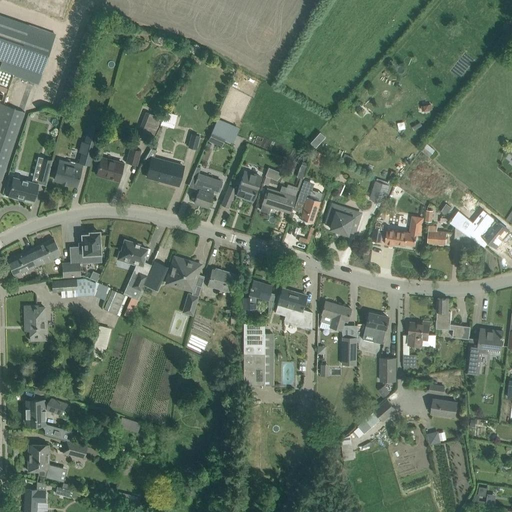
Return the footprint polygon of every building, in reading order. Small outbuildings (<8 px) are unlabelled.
[(55,34),(29,26),(0,15),(0,60),(3,61),(0,68),(0,71),(38,84),(55,34)] [(90,15),(57,110),(69,114),(102,19),(90,15)] [(0,169),(4,171),(24,112),(3,105),(0,103),(0,169)] [(159,124),(172,127),(176,114),(163,111),(159,124)] [(145,112),(136,136),(148,141),(157,116),(145,112)] [(92,155),(92,153),(99,127),(91,125),(84,153),(92,155)] [(212,130),(207,140),(221,147),(226,136),(212,130)] [(196,149),(199,135),(191,133),(188,147),(196,149)] [(323,141),(314,150),(315,151),(323,155),(328,144),(323,141)] [(427,143),(421,150),(429,157),(435,150),(427,143)] [(136,165),(140,150),(130,148),(126,162),(136,165)] [(315,151),(310,162),(315,164),(316,162),(320,163),(323,155),(315,151)] [(344,153),(341,160),(351,164),(354,157),(344,153)] [(150,164),(148,174),(147,177),(163,181),(178,185),(180,175),(183,166),(152,157),(150,164)] [(48,174),(51,160),(43,158),(39,171),(48,174)] [(101,158),(97,174),(106,176),(106,175),(111,177),(111,178),(118,180),(121,170),(123,163),(101,158)] [(57,170),(54,179),(63,182),(63,181),(67,182),(67,183),(76,185),(79,176),(81,169),(69,165),(69,163),(60,160),(57,170)] [(196,166),(187,186),(198,190),(194,203),(208,207),(213,194),(212,194),(214,189),(219,191),(222,181),(198,173),(200,168),(196,166)] [(268,168),(264,177),(265,177),(270,179),(276,182),(282,175),(268,168)] [(261,177),(253,174),(243,171),(239,185),(236,195),(253,200),(257,187),(261,177)] [(34,201),(38,183),(13,177),(8,196),(19,199),(20,197),(34,201)] [(376,181),(370,198),(384,202),(389,185),(376,181)] [(229,186),(221,204),(228,207),(236,189),(229,186)] [(267,189),(260,210),(268,212),(270,206),(281,210),(282,208),(290,210),(290,212),(293,203),(295,197),(297,190),(286,187),(284,194),(267,189)] [(307,197),(308,194),(300,191),(299,195),(296,204),(304,207),(300,218),(312,222),(315,213),(319,201),(307,197)] [(354,211),(343,207),(332,204),(326,223),(331,225),(330,228),(347,234),(351,221),(357,223),(360,215),(353,213),(354,211)] [(450,210),(447,215),(453,219),(450,222),(456,227),(471,237),(471,236),(476,230),(470,226),(456,216),(457,215),(450,210)] [(388,225),(385,241),(395,242),(396,241),(406,242),(407,241),(416,242),(418,231),(420,231),(421,231),(423,215),(413,213),(411,229),(388,225)] [(483,223),(476,231),(482,237),(483,236),(485,237),(496,246),(509,230),(501,224),(496,219),(495,218),(495,219),(489,215),(483,223)] [(376,221),(375,233),(381,234),(383,222),(376,221)] [(429,226),(428,242),(446,244),(447,234),(447,232),(437,231),(437,226),(429,226)] [(100,253),(99,232),(97,232),(95,231),(93,231),(92,232),(90,232),(90,234),(82,235),(83,254),(79,254),(79,262),(94,262),(93,254),(100,253)] [(34,247),(41,263),(61,254),(53,238),(34,247)] [(147,248),(139,246),(140,244),(135,243),(125,240),(121,252),(120,251),(117,259),(136,264),(137,263),(142,265),(147,248)] [(14,276),(41,263),(34,247),(6,260),(14,276)] [(201,264),(174,257),(166,283),(192,290),(191,293),(187,292),(182,312),(192,315),(203,276),(198,274),(201,264)] [(79,262),(62,263),(63,278),(80,277),(80,272),(79,262)] [(216,269),(213,268),(210,277),(208,285),(230,291),(235,275),(216,269)] [(130,278),(123,295),(129,297),(136,300),(140,290),(147,275),(139,272),(135,280),(130,278)] [(52,292),(60,291),(61,297),(93,294),(95,283),(83,278),(51,281),(52,292)] [(250,289),(248,294),(268,300),(272,286),(272,285),(272,286),(261,283),(261,282),(253,280),(251,287),(250,287),(250,289)] [(279,298),(275,312),(298,319),(301,311),(302,311),(306,296),(282,288),(279,298)] [(112,290),(103,309),(121,316),(129,297),(123,295),(112,290)] [(232,305),(240,305),(241,294),(232,291),(232,305)] [(251,321),(251,308),(256,308),(256,303),(250,303),(249,297),(243,297),(243,321),(251,321)] [(437,320),(436,328),(454,329),(453,334),(453,337),(461,338),(463,325),(451,324),(451,311),(448,311),(449,299),(437,298),(437,308),(437,320)] [(321,323),(319,328),(329,331),(330,327),(341,330),(344,320),(347,321),(351,309),(325,301),(321,314),(323,314),(320,323),(321,323)] [(32,307),(32,305),(24,306),(25,330),(30,330),(30,340),(39,340),(47,340),(47,335),(46,327),(45,327),(44,307),(32,307)] [(383,341),(385,329),(388,317),(368,312),(364,332),(375,335),(374,339),(383,341)] [(231,316),(230,326),(235,327),(235,331),(241,331),(241,327),(241,317),(231,316)] [(433,345),(435,345),(436,335),(428,334),(430,322),(423,321),(423,323),(411,322),(409,335),(410,335),(409,344),(422,345),(423,339),(428,340),(433,345)] [(274,333),(264,333),(264,323),(243,323),(243,385),(273,385),(274,333)] [(105,353),(109,327),(97,325),(93,351),(105,353)] [(488,354),(489,347),(501,348),(503,331),(481,328),(480,339),(478,351),(469,350),(466,373),(479,374),(482,353),(488,354)] [(341,364),(355,365),(356,337),(342,337),(341,364)] [(478,351),(480,339),(470,338),(469,350),(478,351)] [(404,354),(404,365),(416,365),(417,355),(404,354)] [(381,357),(381,380),(395,381),(395,358),(381,357)] [(320,365),(320,376),(328,376),(328,365),(320,365)] [(430,383),(429,392),(444,395),(445,386),(430,383)] [(385,386),(378,390),(383,397),(390,392),(385,386)] [(45,432),(54,435),(66,438),(69,435),(69,430),(44,422),(44,408),(58,414),(63,409),(63,402),(51,398),(47,403),(35,399),(26,403),(26,423),(35,426),(41,424),(45,429),(45,432)] [(434,398),(431,412),(455,416),(457,402),(434,398)] [(387,399),(374,411),(383,421),(397,409),(387,399)] [(373,412),(365,419),(372,427),(380,420),(373,412)] [(121,416),(118,424),(136,430),(139,423),(121,416)] [(66,440),(63,452),(84,457),(87,446),(66,440)] [(48,463),(49,444),(41,444),(31,444),(29,444),(28,448),(28,471),(38,471),(38,475),(48,478),(64,481),(67,468),(48,463)] [(57,486),(55,493),(79,499),(81,492),(57,486)] [(476,498),(484,499),(485,486),(477,486),(476,498)] [(25,489),(24,511),(35,511),(36,501),(44,501),(44,490),(36,490),(25,489)] [(118,491),(116,500),(129,503),(131,494),(118,491)]
